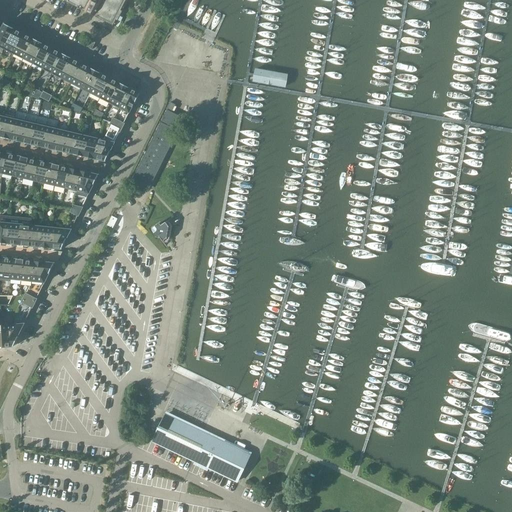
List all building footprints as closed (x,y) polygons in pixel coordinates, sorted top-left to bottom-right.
[(63,0),(64,0),(94,16),(115,27),(128,0),(63,0)] [(0,46),(4,49),(14,29),(5,24),(0,33),(0,46)] [(14,54),(24,34),(15,29),(14,29),(4,49),(14,54)] [(156,32),(144,57),(154,62),(166,38),(156,32)] [(14,54),(24,59),(34,39),(33,39),(24,34),(14,54)] [(34,39),(24,59),(33,64),(43,44),(34,39)] [(90,40),(86,46),(92,49),(96,43),(90,40)] [(43,69),(53,49),(43,44),(44,44),(43,44),(33,64),(43,69)] [(14,54),(4,49),(0,46),(0,53),(11,59),(14,54)] [(53,49),(43,69),(52,74),(63,54),(62,54),(53,49)] [(11,59),(0,53),(0,60),(9,65),(11,59)] [(62,79),(72,59),(63,54),(52,74),(62,79)] [(72,84),(82,64),(72,59),(62,79),(72,84)] [(9,65),(0,60),(0,67),(6,71),(9,65)] [(82,64),(72,84),(81,88),(91,69),(91,68),(82,64)] [(91,69),(81,88),(91,93),(101,73),(91,69)] [(285,87),(288,75),(256,69),(254,81),(285,87)] [(101,98),(111,79),(101,74),(101,73),(91,93),(101,98)] [(0,84),(8,89),(11,83),(2,78),(0,82),(0,84)] [(111,79),(101,98),(110,103),(120,83),(111,79)] [(120,108),(130,88),(120,83),(110,103),(120,108)] [(12,86),(7,104),(15,106),(20,88),(12,86)] [(42,92),(33,87),(29,95),(39,99),(42,92)] [(130,88),(120,108),(110,103),(102,119),(104,120),(100,137),(99,139),(115,143),(120,132),(122,128),(124,124),(134,103),(135,104),(140,94),(130,88)] [(52,96),(43,91),(40,97),(49,102),(52,96)] [(52,103),(44,101),(42,109),(50,111),(52,103)] [(175,105),(170,102),(167,109),(172,112),(175,105)] [(104,114),(96,110),(93,115),(101,119),(104,114)] [(157,131),(132,182),(146,190),(180,122),(179,118),(167,112),(160,127),(159,126),(156,131),(157,131)] [(0,137),(10,139),(15,118),(5,115),(0,136),(0,137)] [(10,139),(11,140),(11,139),(21,142),(26,120),(15,118),(10,139)] [(31,144),(36,123),(26,120),(21,142),(25,143),(31,144)] [(32,144),(42,147),(47,125),(36,123),(31,144),(32,144)] [(47,125),(42,147),(53,149),(58,128),(47,125)] [(56,150),(63,152),(68,130),(58,128),(53,149),(56,150)] [(73,154),(79,133),(68,130),(63,152),(73,154)] [(73,154),(84,157),(89,135),(79,133),(73,154)] [(95,159),(99,139),(100,137),(89,135),(84,157),(95,159)] [(95,159),(106,161),(111,151),(110,151),(115,143),(99,139),(95,159)] [(3,174),(13,176),(18,156),(7,154),(3,174)] [(22,157),(18,156),(13,176),(24,178),(28,159),(22,157)] [(28,159),(24,178),(34,181),(39,161),(28,159)] [(34,181),(45,183),(49,164),(39,161),(34,181)] [(53,165),(49,164),(45,183),(55,186),(60,166),(53,165)] [(60,166),(55,186),(66,188),(70,168),(70,169),(60,166)] [(76,191),(81,171),(70,168),(66,188),(76,191)] [(92,173),(85,172),(81,171),(76,191),(79,191),(70,208),(80,213),(83,206),(89,194),(95,183),(99,175),(92,174),(92,173)] [(134,188),(130,197),(133,198),(138,189),(134,188)] [(70,208),(60,229),(53,228),(51,248),(62,249),(68,237),(80,213),(70,208)] [(115,222),(120,213),(114,210),(108,219),(115,222)] [(0,242),(8,244),(10,224),(10,217),(0,216),(0,242)] [(21,218),(10,217),(10,224),(8,244),(18,245),(20,225),(21,218)] [(31,226),(32,219),(21,218),(20,225),(18,245),(22,245),(29,246),(31,226)] [(152,230),(152,231),(152,232),(157,238),(159,237),(163,241),(167,238),(169,227),(166,222),(161,225),(160,223),(153,228),(152,229),(152,230)] [(31,226),(29,246),(40,247),(42,227),(31,226)] [(53,228),(42,227),(40,247),(51,248),(53,228)] [(10,279),(11,279),(13,259),(3,258),(2,258),(0,278),(1,278),(10,279)] [(17,260),(13,259),(11,279),(22,280),(24,260),(17,260)] [(24,260),(22,280),(24,281),(33,281),(35,261),(34,261),(24,260)] [(46,263),(46,262),(35,261),(33,281),(45,283),(49,274),(50,274),(55,263),(46,263)] [(1,278),(1,283),(1,289),(1,290),(9,290),(10,279),(1,278)] [(24,281),(22,280),(11,279),(10,279),(9,290),(16,289),(19,291),(24,281)] [(8,325),(2,325),(3,347),(14,347),(19,337),(18,336),(24,324),(32,308),(33,308),(33,307),(35,303),(36,300),(37,299),(45,283),(33,281),(24,281),(19,291),(26,294),(20,307),(17,313),(7,308),(8,325)] [(10,302),(20,307),(26,294),(19,291),(16,289),(10,302)] [(10,302),(7,308),(17,313),(20,307),(10,302)] [(218,440),(166,415),(153,441),(205,466),(218,440)] [(218,440),(205,466),(237,481),(250,455),(218,440)]
